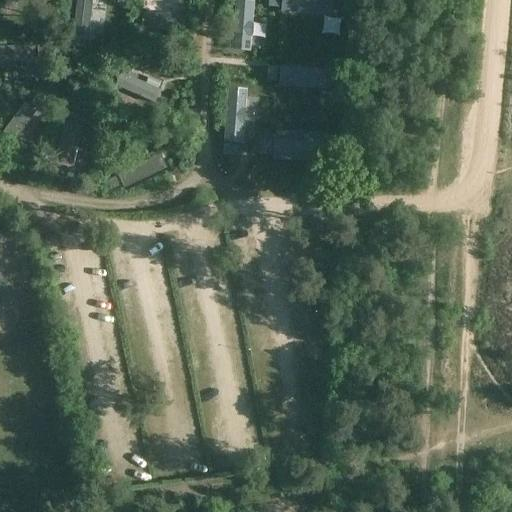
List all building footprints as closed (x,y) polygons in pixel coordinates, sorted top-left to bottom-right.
[(118,17),(95,0),(84,0),(81,4),(110,26),(118,17)] [(154,0),(153,1),(155,3),(148,8),(157,19),(182,0),(154,0)] [(269,0),(269,9),(279,9),(279,0),(269,0)] [(74,39),(73,47),(83,48),(84,41),(74,39)] [(45,45),(37,45),(37,55),(45,56),(45,45)] [(34,48),(0,48),(0,67),(34,67),(34,48)] [(269,69),(268,83),(277,84),(279,70),(269,69)] [(110,71),(105,82),(112,85),(117,74),(110,71)] [(122,73),(115,87),(154,103),(159,90),(122,73)] [(35,99),(30,105),(39,111),(43,105),(35,99)] [(0,139),(10,146),(36,112),(24,103),(0,135),(0,139)] [(318,127),(319,107),(306,106),(305,126),(318,127)] [(74,110),(70,123),(79,126),(83,113),(74,110)] [(73,168),(78,143),(81,144),(83,134),(81,134),(82,126),(64,122),(54,163),(73,168)] [(263,143),(261,157),(271,158),(272,144),(263,143)] [(225,147),(224,157),(238,158),(239,148),(225,147)] [(160,154),(142,163),(140,159),(131,164),(133,167),(117,175),(124,189),(167,168),(160,154)] [(115,179),(110,182),(114,192),(120,189),(115,179)] [(96,315),(106,313),(103,297),(93,298),(96,315)]
